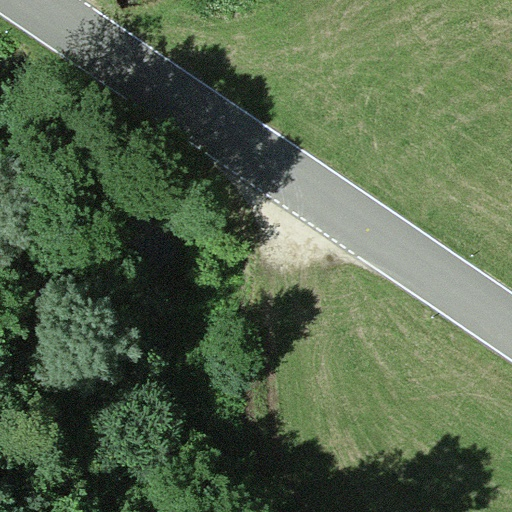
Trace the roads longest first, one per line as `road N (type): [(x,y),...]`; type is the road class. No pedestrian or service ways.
road 1 (tertiary): [(511,326),(33,0)]
road 2 (track): [(172,335),(205,326),(275,284),(344,209)]
